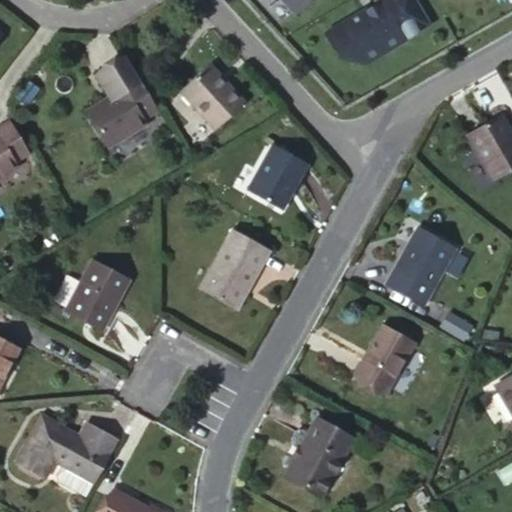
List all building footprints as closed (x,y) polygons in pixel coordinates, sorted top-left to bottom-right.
[(310,0),(282,0),(296,14),(310,0)] [(428,25),(412,0),(377,0),(324,33),(337,57),(364,65),(428,25)] [(142,119),(155,110),(136,79),(124,60),(95,78),(110,103),(88,117),(106,147),(144,123),(142,119)] [(245,106),(209,68),(180,93),(215,132),(245,106)] [(511,170),(511,139),(499,117),(466,136),(492,182),(511,170)] [(14,161),(27,153),(8,122),(0,126),(0,176),(16,166),(14,161)] [(307,162),(273,144),(248,189),(283,207),(307,162)] [(271,250),(233,229),(201,285),(239,307),(271,250)] [(454,250),(417,229),(384,287),(421,307),(454,250)] [(101,334),(127,282),(90,262),(63,314),(101,334)] [(471,325),(448,313),(441,328),(463,340),(471,325)] [(385,394),(412,345),(381,329),(354,377),(385,394)] [(0,381),(17,351),(0,341),(0,381)] [(511,376),(495,386),(511,415),(511,376)] [(61,464),(94,483),(117,441),(91,427),(82,429),(78,437),(40,416),(14,462),(43,478),(53,460),(61,464)] [(336,457),(341,460),(351,439),(315,420),(283,478),(315,495),(336,457)] [(321,497),(341,460),(336,457),(315,495),(321,497)] [(94,483),(61,464),(55,474),(57,482),(86,498),(94,483)] [(148,511),(146,511),(113,493),(102,511),(148,511)]
